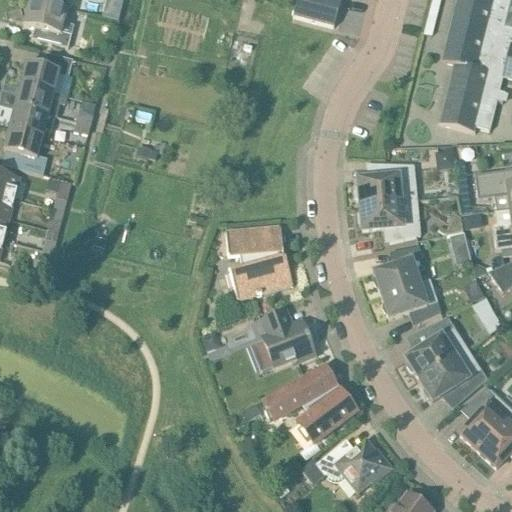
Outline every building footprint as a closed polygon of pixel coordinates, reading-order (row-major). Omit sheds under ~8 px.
[(30,0),(30,2),(68,12),(70,0),(78,0),(81,0),(30,0)] [(297,0),(292,20),(333,30),(340,0),(297,0)] [(437,127),(457,132),(475,136),(475,135),(472,134),(473,130),(489,134),(497,105),(502,106),(505,96),(499,95),(503,80),(511,82),(511,0),(458,0),(443,63),(440,62),(440,64),(455,68),(441,126),(438,125),(437,127)] [(31,42),(50,47),(68,52),(72,38),(74,28),(64,25),(68,12),(30,2),(23,28),(34,31),(31,42)] [(223,36),(220,46),(229,49),(231,38),(223,36)] [(20,89),(54,97),(59,78),(68,81),(73,63),(45,56),(42,70),(26,66),(20,89)] [(51,106),(54,97),(20,89),(14,110),(54,120),(57,108),(51,106)] [(90,130),(92,121),(95,109),(82,105),(79,117),(77,117),(75,126),(90,130)] [(9,132),(42,140),(44,133),(50,134),(54,120),(14,110),(9,132)] [(87,140),(90,130),(75,126),(72,136),(87,140)] [(37,160),(42,140),(9,132),(3,154),(19,158),(15,172),(42,180),(46,162),(37,160)] [(137,150),(135,159),(155,164),(158,155),(137,150)] [(464,164),(454,165),(461,220),(471,218),(470,209),(464,164)] [(359,202),(359,209),(417,204),(413,169),(382,168),(384,182),(357,185),(358,190),(354,191),(355,203),(359,202)] [(511,173),(497,175),(474,178),(478,203),(494,201),(496,215),(511,212),(511,173)] [(19,182),(5,178),(0,176),(0,198),(14,202),(19,182)] [(60,185),(56,201),(53,213),(63,215),(70,188),(60,185)] [(442,189),(444,202),(457,200),(456,187),(442,189)] [(14,202),(0,198),(0,220),(8,223),(14,202)] [(420,239),(418,217),(417,204),(359,209),(360,217),(356,217),(357,229),(361,228),(362,234),(400,230),(401,243),(420,239)] [(494,216),(496,229),(492,230),(495,254),(511,251),(511,212),(496,215),(494,216)] [(53,213),(50,222),(48,233),(58,236),(63,215),(53,213)] [(8,223),(0,220),(0,243),(3,244),(8,223)] [(237,303),(247,300),(291,289),(292,289),(285,261),(283,261),(284,262),(280,263),(279,256),(281,255),(281,256),(282,256),(280,230),(279,231),(225,236),(227,260),(239,259),(242,274),(230,277),(237,303)] [(48,233),(45,242),(42,254),(53,257),(58,236),(48,233)] [(422,261),(418,250),(394,255),(399,268),(373,276),(380,300),(419,287),(415,276),(425,272),(421,261),(422,261)] [(53,257),(42,254),(39,265),(50,267),(53,257)] [(511,266),(488,277),(495,286),(502,296),(511,289),(511,266)] [(471,269),(475,281),(486,277),(485,272),(475,267),(471,269)] [(475,284),(462,291),(470,307),(483,300),(475,284)] [(388,323),(407,317),(414,314),(418,327),(440,317),(437,306),(426,309),(419,287),(380,300),(388,323)] [(488,336),(501,330),(489,300),(475,306),(488,336)] [(285,315),(266,322),(261,324),(268,341),(262,344),(273,371),(296,361),(298,365),(314,359),(302,328),(291,332),(285,315)] [(406,363),(407,366),(406,369),(410,376),(414,375),(419,384),(466,353),(454,333),(447,323),(424,334),(430,347),(406,363)] [(215,337),(202,343),(207,356),(220,350),(215,337)] [(511,344),(510,342),(500,350),(510,364),(511,362),(511,344)] [(466,353),(419,384),(424,392),(423,395),(427,402),(431,402),(432,404),(457,389),(466,400),(482,387),(486,383),(466,353)] [(313,446),(336,430),(352,417),(337,398),(340,396),(336,389),(331,391),(321,374),(265,406),(275,423),(301,408),(308,420),(299,427),(313,446)] [(459,438),(478,455),(504,426),(511,417),(511,415),(504,407),(487,392),(464,411),(475,422),(459,438)] [(256,409),(241,417),(242,418),(246,426),(261,418),(256,409)] [(511,433),(504,426),(478,455),(496,472),(511,455),(511,456),(511,433)] [(346,444),(330,456),(315,468),(324,479),(325,479),(328,481),(331,483),(334,484),(338,484),(341,483),(344,481),(357,496),(370,485),(372,487),(388,474),(389,471),(380,460),(377,460),(365,445),(354,454),(346,444)] [(284,488),(274,495),(280,502),(290,495),(284,488)] [(395,511),(392,510),(390,511),(426,511),(407,497),(396,511),(395,511)]
